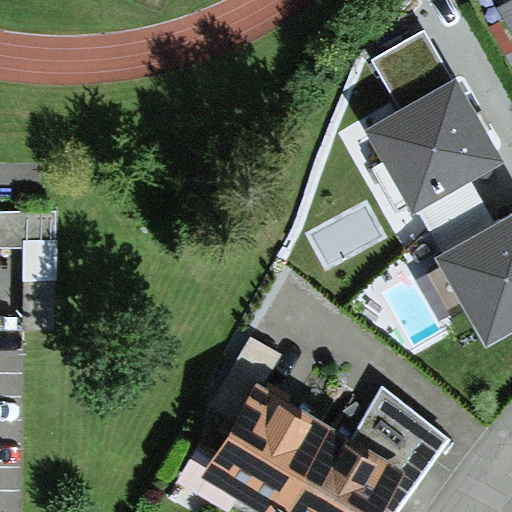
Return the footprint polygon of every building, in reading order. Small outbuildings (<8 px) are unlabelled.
[(511,5),(501,12),(511,30),(511,5)] [(425,31),(374,60),(402,110),(454,81),(425,31)] [(402,110),(365,131),(413,214),(419,211),(472,180),(506,161),(458,78),(454,81),(402,110)] [(472,180),(419,211),(444,254),(498,223),(472,180)] [(38,322),(68,321),(64,209),(11,211),(12,241),(35,240),(38,322)] [(444,254),(438,258),(488,344),(511,330),(511,215),(498,223),(444,254)] [(222,320),(157,432),(249,480),(304,372),(222,320)] [(341,511),(394,426),(304,372),(249,480),(315,511),(341,511)]
